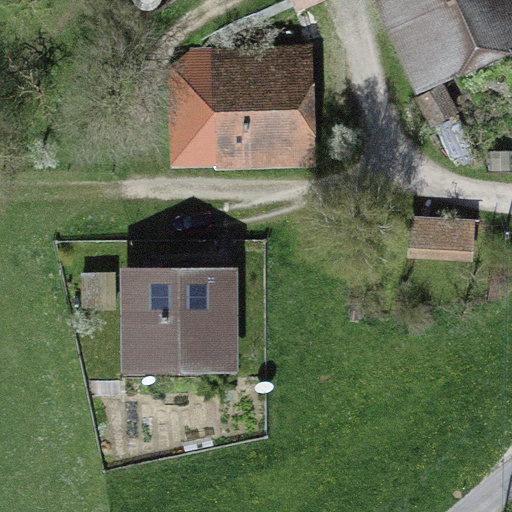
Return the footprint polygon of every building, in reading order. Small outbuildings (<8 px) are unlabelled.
[(404,0),(434,65),(511,29),(511,6),(509,0),(404,0)] [(217,157),(303,153),(299,49),(194,53),(177,69),(180,156),(217,155),(217,157)] [(420,99),(433,123),(455,111),(442,87),(420,99)] [(466,251),(468,223),(418,220),(416,248),(466,251)] [(132,362),(212,362),(211,276),(131,276),(132,362)]
